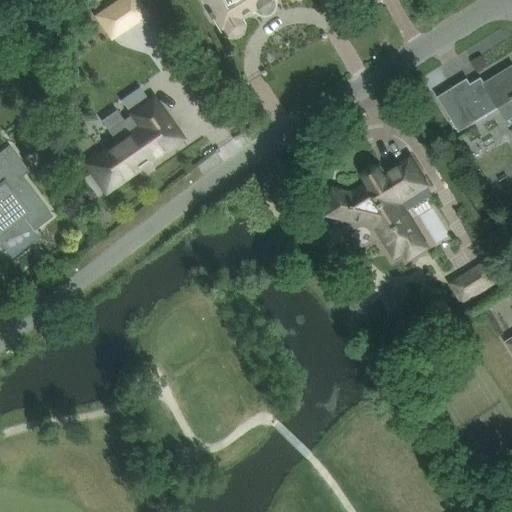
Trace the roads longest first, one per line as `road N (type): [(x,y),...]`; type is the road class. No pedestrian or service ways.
road 1 (residential): [(0,340),(279,138),(504,0)]
road 2 (track): [(0,435),(97,414),(161,388),(204,448),(255,419),(276,425),(351,511)]
